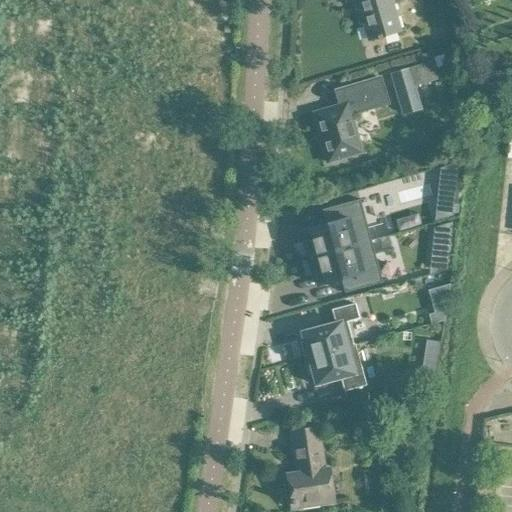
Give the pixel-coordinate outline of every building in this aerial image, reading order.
[(391,1),(393,0),(353,0),(358,14),(361,13),(368,40),(376,37),(377,39),(381,38),(381,36),(399,31),(391,1)] [(447,42),(436,46),(439,54),(450,51),(447,42)] [(387,103),(380,78),(336,91),(336,92),(342,91),(345,103),(313,113),(318,132),(319,133),(320,133),(321,133),(324,141),(323,142),(322,143),(322,144),(322,145),(327,163),(361,152),(350,114),(387,103)] [(325,224),(302,231),(310,258),(371,241),(359,199),(321,210),(325,224)] [(371,241),(310,258),(317,285),(340,278),(344,293),(382,283),(371,241)] [(353,345),(346,322),(348,321),(349,321),(351,321),(358,318),(354,304),(331,310),(335,323),(301,333),(303,342),(300,343),(305,359),(355,345),(354,344),(353,345)] [(366,385),(355,345),(305,359),(309,374),(312,373),(315,385),(340,378),(344,391),(366,385)] [(423,362),(420,377),(436,373),(437,364),(427,363),(423,362)] [(333,503),(328,469),(324,470),(318,428),(290,432),(292,448),(298,447),(302,473),(286,475),(291,509),(333,503)] [(400,475),(370,474),(370,494),(399,494),(400,475)]
